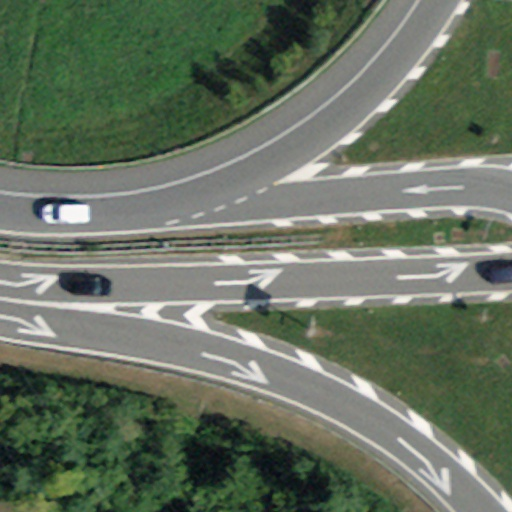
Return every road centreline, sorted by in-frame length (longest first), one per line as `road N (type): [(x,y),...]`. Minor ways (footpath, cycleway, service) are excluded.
road 1 (motorway): [(0,320),(216,357),(302,387),(393,435),(479,511)]
road 2 (motorway): [(0,281),(150,287),(511,274)]
road 3 (motorway): [(439,0),(375,86),(310,140),(226,188),(116,218)]
road 4 (motorway): [(511,195),(461,189),(116,218)]
